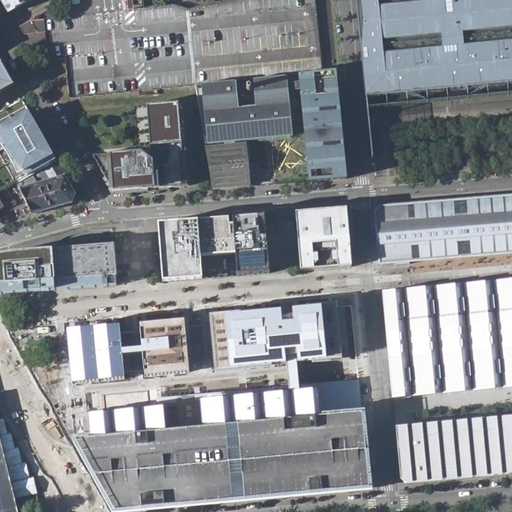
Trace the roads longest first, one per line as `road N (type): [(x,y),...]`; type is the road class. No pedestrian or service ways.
road 1 (unknown): [(127,73),(293,54),(301,47),(300,25),(293,14),(123,33)]
road 2 (residential): [(389,504),(363,191)]
road 3 (residential): [(98,215),(363,191)]
road 4 (residential): [(98,215),(98,197),(0,25)]
road 5 (residential): [(363,191),(345,0)]
road 6 (primary): [(0,366),(80,511)]
road 7 (residential): [(363,191),(511,181)]
road 8 (residential): [(389,504),(511,492)]
